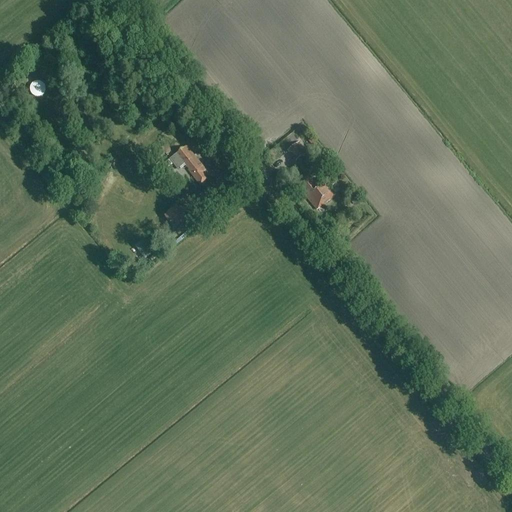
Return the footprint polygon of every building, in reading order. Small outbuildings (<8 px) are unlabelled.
[(287,152),(292,158),(295,161),(306,152),(298,143),(287,152)] [(201,173),(205,170),(187,147),(176,156),(184,166),(185,165),(190,171),(189,172),(199,184),(199,185),(206,179),(201,173)] [(184,166),(176,156),(170,161),(178,171),(184,166)] [(318,210),(335,195),(321,180),(315,185),(308,176),(297,185),(318,210)] [(334,191),(341,188),(337,180),(330,184),(334,191)] [(180,231),(189,224),(177,210),(168,217),(180,231)] [(201,227),(195,219),(189,223),(194,232),(201,227)] [(144,259),(151,254),(142,241),(135,247),(144,259)]
